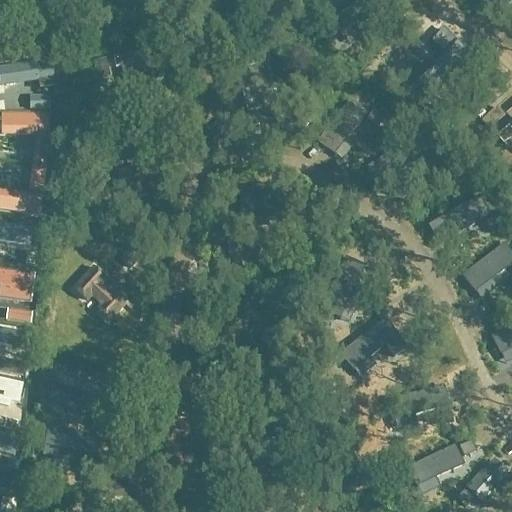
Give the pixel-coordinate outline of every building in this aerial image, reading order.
[(442,56),(415,83),(430,97),(471,56),(444,30),(430,44),(442,56)] [(115,69),(121,68),(130,66),(134,86),(163,80),(159,60),(149,62),(147,52),(119,58),(113,59),(115,69)] [(238,75),(247,113),(257,110),(255,101),(275,96),(268,67),(238,75)] [(6,74),(6,92),(33,92),(33,74),(6,74)] [(5,96),(7,106),(29,103),(28,93),(5,96)] [(511,110),(511,111),(511,124),(495,139),(502,147),(511,138),(511,110)] [(6,145),(59,146),(60,125),(7,124),(6,145)] [(33,168),(33,146),(6,146),(6,168),(33,168)] [(44,176),(58,176),(57,148),(43,148),(44,176)] [(132,201),(161,196),(157,176),(148,177),(146,167),(117,173),(119,183),(128,181),(132,201)] [(4,183),(4,197),(22,198),(23,183),(4,183)] [(241,190),(245,229),(255,228),(254,219),(275,217),(273,200),(284,200),(282,186),(241,190)] [(2,201),(0,224),(0,225),(48,230),(51,206),(2,201)] [(0,313),(44,316),(45,285),(0,283),(0,313)] [(87,300),(116,339),(139,321),(110,283),(87,300)] [(18,337),(41,340),(43,325),(20,323),(18,337)] [(0,472),(11,481),(26,461),(0,442),(0,472)] [(466,471),(457,449),(405,470),(413,492),(466,471)] [(94,465),(40,450),(35,466),(90,481),(94,465)]
